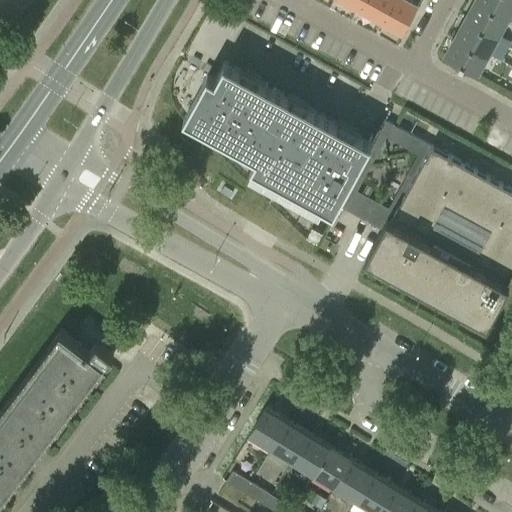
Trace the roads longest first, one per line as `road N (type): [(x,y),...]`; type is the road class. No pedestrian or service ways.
road 1 (unclassified): [(288,296),(276,279),(75,156)]
road 2 (unclassified): [(60,182),(288,296)]
road 3 (residential): [(288,296),(154,511)]
road 4 (residential): [(511,504),(376,421),(362,396),(383,353)]
road 5 (tertiary): [(75,156),(162,0)]
road 6 (tertiary): [(116,0),(30,128)]
road 7 (residential): [(511,429),(383,353)]
road 8 (residential): [(292,0),(410,66)]
